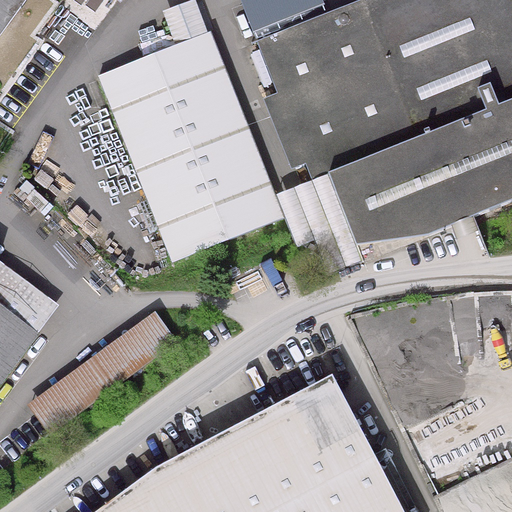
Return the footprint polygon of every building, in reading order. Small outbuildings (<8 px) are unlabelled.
[(0,0),(0,42),(30,0),(0,0)] [(511,0),(351,0),(260,37),(282,91),(267,97),(294,163),(305,158),(313,176),(330,169),(366,258),(511,198),(511,0)] [(279,212),(208,34),(104,75),(175,253),(279,212)] [(0,374),(54,302),(0,261),(0,374)] [(28,401),(50,433),(179,343),(156,311),(28,401)] [(401,511),(331,374),(156,464),(89,511),(401,511)]
